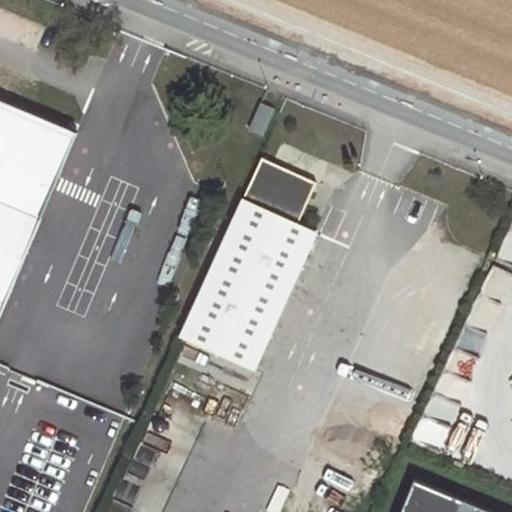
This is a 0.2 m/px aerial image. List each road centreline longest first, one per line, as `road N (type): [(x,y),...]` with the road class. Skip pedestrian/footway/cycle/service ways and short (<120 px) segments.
road 1 (tertiary): [(136,0),(511,154)]
road 2 (unknown): [(511,320),(492,415),(511,459)]
